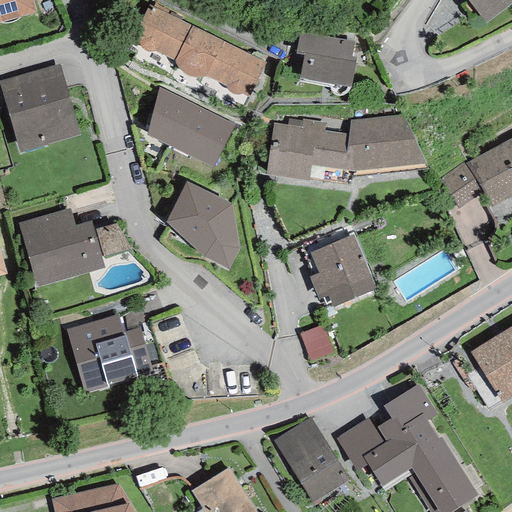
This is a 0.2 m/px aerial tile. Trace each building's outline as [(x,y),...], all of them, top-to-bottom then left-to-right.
[(31,0),(0,0),(0,22),(35,13),(31,0)] [(511,0),(467,0),(485,24),(511,3),(511,0)] [(265,64),(148,6),(132,41),(139,45),(139,46),(140,49),(145,51),(149,52),(153,52),(155,51),(173,60),(175,64),(177,67),(180,71),(183,74),(187,76),(192,77),(197,77),(202,77),(205,76),(225,86),(227,89),(228,92),(232,94),(237,95),(240,94),(241,94),(248,97),(265,64)] [(351,57),(354,43),(299,32),(295,54),(304,55),(299,78),(350,87),(356,58),(351,57)] [(58,63),(0,80),(0,90),(19,153),(80,135),(58,63)] [(146,135),(176,150),(198,107),(158,87),(146,135)] [(234,125),(198,107),(176,150),(212,169),(234,125)] [(286,125),(272,123),(265,174),(308,181),(310,165),(355,171),(425,164),(403,115),(350,120),(348,133),(324,131),(325,123),(302,119),(301,121),(288,119),(286,125)] [(481,192),(490,208),(511,195),(511,137),(465,163),(481,192)] [(463,161),(439,180),(457,207),(481,192),(465,163),(463,161)] [(231,205),(187,182),(164,223),(203,258),(228,270),(238,250),(231,205)] [(69,209),(18,223),(36,286),(104,267),(91,221),(74,226),(69,209)] [(116,224),(95,228),(103,257),(130,249),(116,224)] [(353,236),(310,253),(318,273),(308,277),(318,301),(328,297),(332,307),(375,289),(353,236)] [(118,315),(66,330),(84,393),(152,374),(140,328),(123,333),(118,315)] [(322,324),(299,334),(310,361),(333,352),(322,324)] [(511,325),(470,352),(501,403),(511,396),(511,325)] [(437,415),(417,384),(383,406),(391,418),(374,429),(367,419),(336,439),(357,472),(366,466),(380,487),(405,472),(430,511),(436,511),(439,510),(439,511),(451,511),(478,495),(440,437),(438,439),(427,422),(437,415)] [(310,418),(273,441),(311,503),(349,480),(310,418)] [(191,492),(202,509),(197,511),(256,511),(228,468),(191,492)] [(94,511),(129,504),(117,483),(50,499),(53,511),(94,511)]
